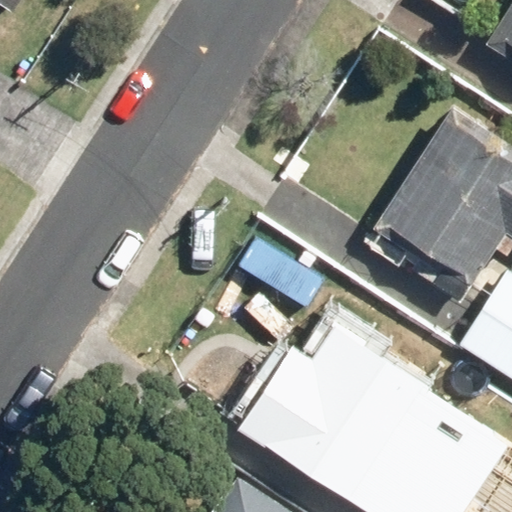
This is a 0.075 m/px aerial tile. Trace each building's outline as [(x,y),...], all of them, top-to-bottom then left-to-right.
[(511,4),(490,40),(511,53),(511,4)] [(469,279),(504,223),(511,227),(511,135),(454,98),(376,220),(469,279)] [(511,261),(510,260),(458,341),(511,375),(511,261)] [(333,314),(316,342),(297,330),(236,429),(362,506),(393,456),(415,469),(462,394),(333,314)] [(315,511),(236,459),(202,511),(315,511)]
